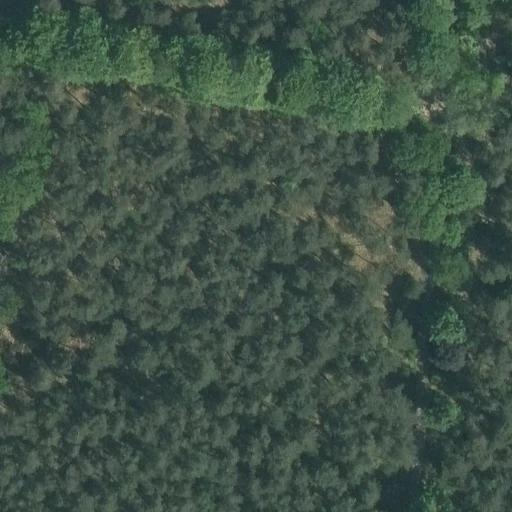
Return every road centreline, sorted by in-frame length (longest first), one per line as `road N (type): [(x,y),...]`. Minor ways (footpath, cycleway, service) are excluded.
road 1 (track): [(0,5),(444,83)]
road 2 (track): [(460,113),(405,511)]
